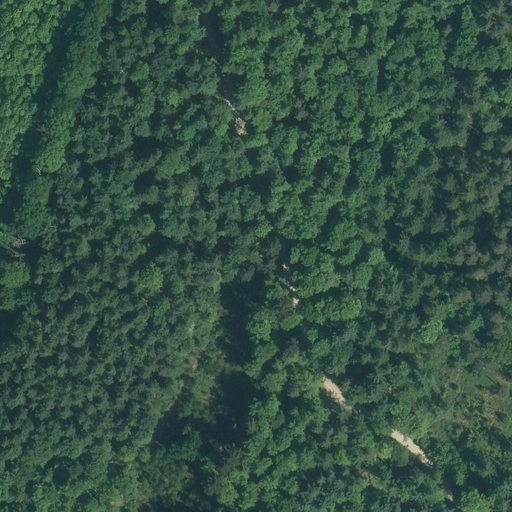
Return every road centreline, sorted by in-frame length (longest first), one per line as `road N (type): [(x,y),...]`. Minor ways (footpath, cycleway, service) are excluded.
road 1 (track): [(0,416),(48,315),(120,83),(139,68),(217,89)]
road 2 (track): [(481,0),(319,406)]
road 3 (track): [(198,0),(283,372),(319,406)]
road 4 (track): [(319,406),(392,473),(406,511)]
